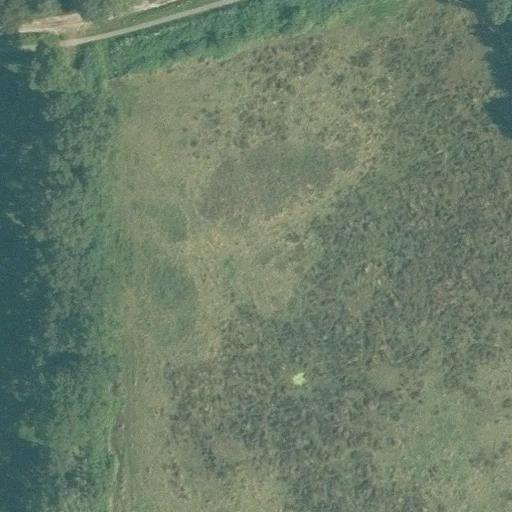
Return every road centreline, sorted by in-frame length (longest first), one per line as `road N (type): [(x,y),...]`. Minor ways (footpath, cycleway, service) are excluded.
road 1 (track): [(71,19),(84,511)]
road 2 (track): [(0,26),(71,19),(134,0)]
